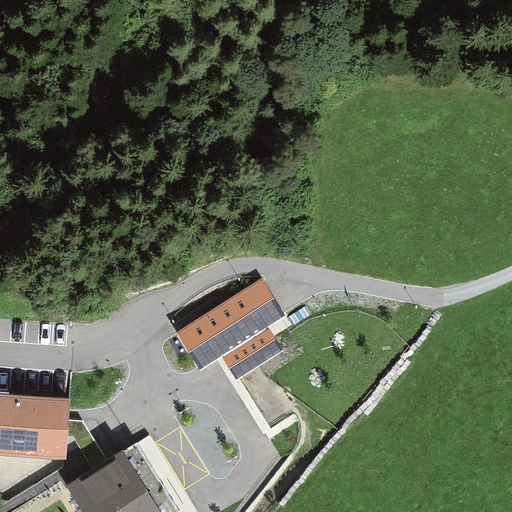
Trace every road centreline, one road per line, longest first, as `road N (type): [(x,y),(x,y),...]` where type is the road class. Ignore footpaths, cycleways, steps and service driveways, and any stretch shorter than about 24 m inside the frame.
road 1 (track): [(511,274),(471,292),(427,298),(262,263),(206,271),(61,324),(0,336)]
road 2 (track): [(427,298),(132,431)]
